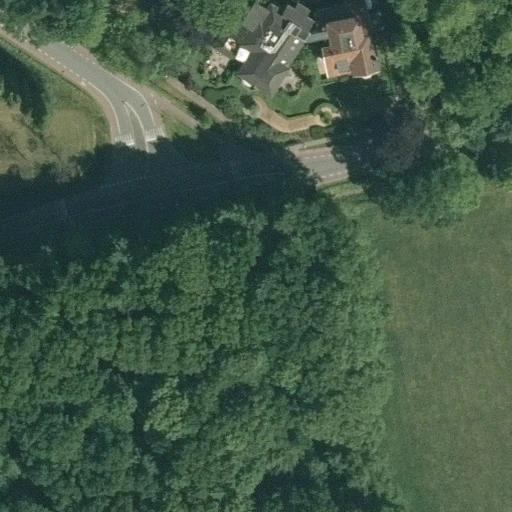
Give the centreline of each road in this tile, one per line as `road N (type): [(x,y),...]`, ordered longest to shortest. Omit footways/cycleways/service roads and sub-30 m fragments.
road 1 (tertiary): [(511,124),(318,167)]
road 2 (tertiary): [(159,214),(244,197),(318,167)]
road 3 (tertiary): [(318,167),(166,189)]
road 4 (tertiary): [(18,231),(159,214)]
road 5 (tertiary): [(0,10),(109,81)]
road 6 (tertiary): [(166,189),(150,126),(130,94),(109,81)]
road 7 (tertiary): [(136,195),(18,231)]
